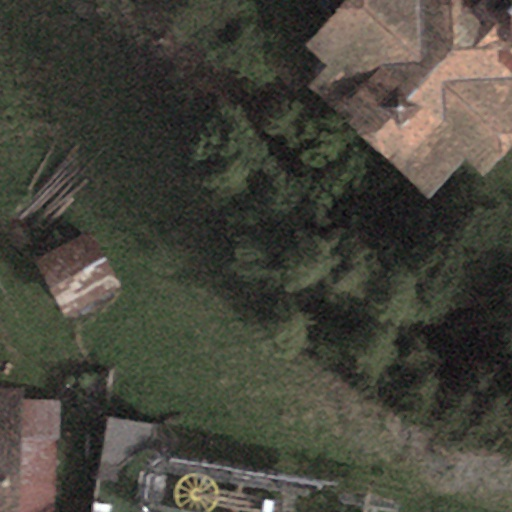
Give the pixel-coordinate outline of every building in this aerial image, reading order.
[(511,0),(321,0),(320,2),(346,25),(319,56),(320,77),(425,176),(465,133),(484,151),(511,120),(511,0)] [(74,307),(113,285),(87,236),(69,247),(60,233),(40,244),(74,307)] [(0,511),(49,511),(52,437),(12,435),(14,399),(0,397),(0,511)] [(156,439),(158,425),(109,417),(101,466),(120,469),(156,439)] [(145,511),(320,511),(323,498),(320,486),(307,475),(166,453),(149,465),(142,502),(145,511)]
